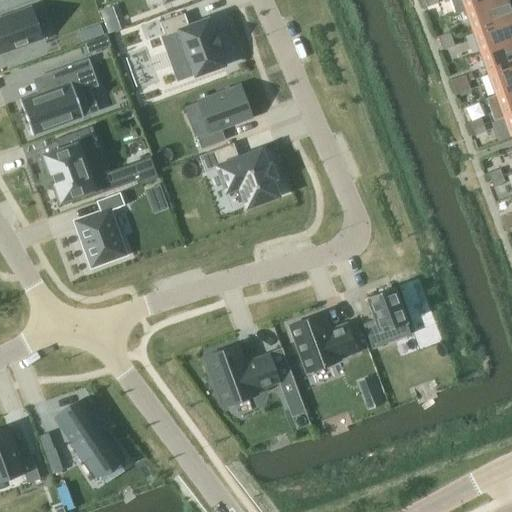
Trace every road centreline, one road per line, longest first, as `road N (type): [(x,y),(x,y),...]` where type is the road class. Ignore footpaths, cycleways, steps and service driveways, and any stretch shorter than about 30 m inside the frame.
road 1 (residential): [(258,0),(356,217),(356,236),(322,258),(95,330)]
road 2 (residential): [(230,511),(95,330)]
